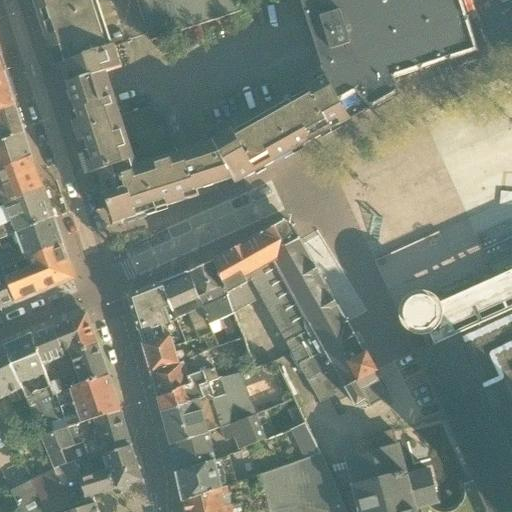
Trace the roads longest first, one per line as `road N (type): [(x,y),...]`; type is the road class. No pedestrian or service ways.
road 1 (residential): [(105,285),(166,511)]
road 2 (residential): [(105,285),(303,191)]
road 3 (unclassified): [(34,84),(105,285)]
